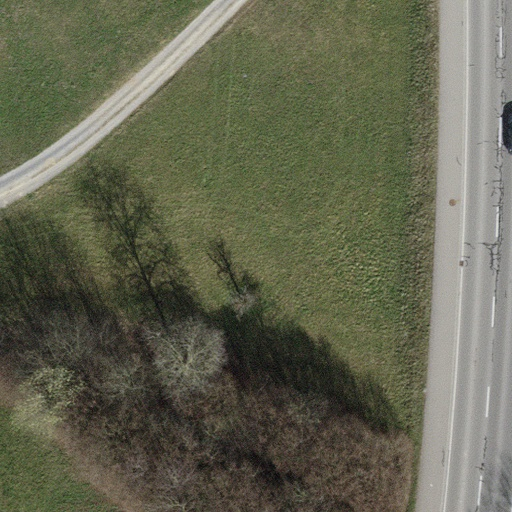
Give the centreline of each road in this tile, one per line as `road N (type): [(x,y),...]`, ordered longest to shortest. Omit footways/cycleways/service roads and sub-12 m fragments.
road 1 (tertiary): [(478,511),(502,0)]
road 2 (track): [(0,194),(98,128),(232,0)]
